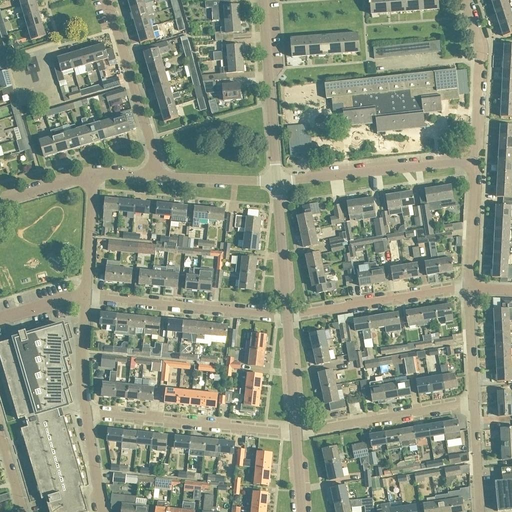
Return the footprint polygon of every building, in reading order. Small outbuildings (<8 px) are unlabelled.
[(207,1),(207,2),(205,2),(205,9),(211,8),(212,20),(239,18),(238,4),(231,5),(230,0),(218,0),(207,1)] [(388,13),(387,0),(364,0),(365,8),(371,7),(371,14),(388,13)] [(405,12),(404,0),(387,0),(388,13),(405,12)] [(420,0),(404,0),(405,12),(422,10),(420,0)] [(437,0),(420,0),(422,10),(439,9),(437,0)] [(510,7),(507,0),(493,0),(492,1),(495,12),(510,7)] [(35,1),(20,5),(23,13),(17,15),(18,19),(24,17),(39,13),(35,1)] [(145,4),(145,3),(130,7),(134,19),(149,15),(154,14),(152,7),(155,6),(153,1),(145,4)] [(182,18),(179,6),(172,8),(176,20),(182,18)] [(511,19),(511,13),(510,7),(495,12),(499,23),(511,19)] [(0,11),(0,24),(4,23),(8,21),(8,20),(4,18),(3,19),(0,11)] [(39,13),(24,17),(27,28),(42,24),(39,13)] [(149,15),(134,19),(137,31),(152,26),(149,15)] [(182,18),(176,20),(179,31),(185,30),(182,18)] [(240,31),(239,18),(212,20),(212,21),(220,20),(221,32),(214,32),(215,40),(221,39),(233,38),(233,32),(240,31)] [(511,19),(499,23),(503,35),(511,31),(511,19)] [(46,36),(42,24),(27,28),(31,40),(46,36)] [(152,26),(137,31),(140,42),(149,39),(155,38),(154,32),(159,31),(157,25),(152,27),(152,26)] [(359,33),(341,34),(343,54),(360,52),(359,33)] [(11,46),(7,34),(1,36),(5,48),(11,46)] [(341,34),(324,36),(326,55),(343,54),(341,34)] [(326,55),(324,36),(307,37),(309,56),(326,55)] [(309,56),(307,37),(290,38),(292,57),(309,56)] [(233,38),(221,39),(222,51),(212,51),(213,60),(223,59),(243,58),(242,44),(234,44),(233,38)] [(185,53),(191,51),(188,39),(182,41),(185,53)] [(155,44),(157,48),(143,52),(147,64),(162,60),(160,55),(170,52),(167,41),(155,44)] [(17,42),(12,46),(16,52),(22,48),(17,42)] [(511,43),(504,43),(503,56),(511,56),(511,43)] [(103,44),(92,47),(96,62),(99,72),(105,70),(102,60),(107,59),(108,62),(116,60),(112,48),(105,50),(103,44)] [(386,57),(385,45),(373,46),(374,58),(386,57)] [(92,47),(80,51),(84,66),(85,66),(87,73),(92,71),(90,64),(96,62),(92,47)] [(80,51),(68,54),(73,69),(84,66),(80,51)] [(194,62),(191,51),(185,53),(188,64),(194,62)] [(56,58),(58,64),(53,65),(59,82),(65,81),(62,72),(73,69),(68,54),(56,58)] [(511,56),(503,56),(502,68),(511,68),(511,56)] [(220,67),(220,73),(220,74),(201,75),(202,81),(227,79),(226,72),(244,71),(243,58),(223,59),(223,67),(220,67)] [(165,71),(162,60),(147,64),(150,75),(165,71)] [(197,74),(194,62),(188,64),(191,76),(197,74)] [(332,106),(342,104),(345,126),(376,123),(377,133),(425,128),(424,113),(442,111),(440,93),(448,93),(448,98),(459,97),(456,67),(324,82),(326,97),(331,97),(332,101),(332,106)] [(511,68),(502,68),(502,80),(511,80),(511,68)] [(1,71),(0,71),(0,83),(0,84),(2,88),(12,85),(11,81),(7,70),(1,71)] [(168,82),(165,71),(150,75),(154,87),(168,82)] [(200,85),(197,74),(191,76),(194,87),(200,85)] [(103,84),(104,91),(121,86),(118,77),(106,81),(106,79),(101,80),(102,82),(103,84)] [(227,79),(202,81),(206,93),(216,92),(216,90),(222,89),(223,100),(240,99),(239,83),(223,84),(223,86),(216,86),(215,81),(227,80),(227,79)] [(511,80),(502,80),(501,92),(511,92),(511,80)] [(168,82),(154,87),(157,98),(172,94),(168,82)] [(104,91),(103,84),(91,88),(93,94),(104,91)] [(12,87),(12,85),(2,88),(2,90),(4,96),(8,95),(11,105),(17,103),(12,87)] [(70,93),(67,85),(60,87),(62,95),(70,93)] [(203,97),(200,85),(194,87),(197,99),(203,97)] [(93,94),(91,88),(79,91),(81,97),(93,94)] [(126,95),(124,88),(105,94),(107,101),(126,95)] [(81,97),(79,91),(68,94),(68,95),(70,101),(81,97)] [(172,94),(157,98),(160,110),(175,105),(173,99),(180,97),(179,92),(172,94)] [(511,92),(501,92),(501,104),(511,104),(511,92)] [(107,101),(105,94),(93,98),(94,104),(106,100),(107,101)] [(203,97),(197,99),(200,111),(207,109),(203,97)] [(94,104),(93,98),(81,101),(82,107),(94,104)] [(82,107),(81,101),(73,103),(75,109),(82,107)] [(21,114),(17,103),(11,105),(14,116),(21,114)] [(511,104),(501,104),(500,116),(511,116),(511,104)] [(175,105),(160,110),(164,122),(179,117),(175,105)] [(57,108),(58,114),(66,112),(64,106),(57,108)] [(58,114),(57,108),(49,111),(51,116),(58,114)] [(124,113),(112,116),(112,119),(117,136),(130,132),(129,130),(126,118),(133,116),(131,110),(124,112),(124,113)] [(21,114),(14,116),(18,128),(24,126),(21,114)] [(76,130),(81,146),(93,143),(88,126),(85,118),(81,119),(83,127),(76,130)] [(117,136),(112,119),(100,123),(105,139),(117,136)] [(284,124),(286,139),(308,136),(306,122),(284,124)] [(105,139),(100,123),(88,126),(93,143),(105,139)] [(511,123),(500,123),(499,136),(511,136),(511,123)] [(71,131),(64,133),(69,150),(81,146),(76,130),(75,125),(70,126),(71,131)] [(28,138),(24,126),(18,128),(21,139),(28,138)] [(69,150),(64,133),(62,127),(50,131),(52,137),(57,153),(69,150)] [(511,136),(499,136),(499,148),(511,148),(511,136)] [(57,153),(52,137),(39,140),(44,157),(57,153)] [(28,138),(21,139),(25,151),(31,149),(28,138)] [(511,148),(499,148),(498,160),(511,160),(511,148)] [(35,161),(31,149),(25,151),(28,163),(35,161)] [(511,160),(498,160),(497,172),(511,172),(511,160)] [(511,172),(497,172),(497,177),(496,176),(495,178),(495,182),(496,183),(497,183),(497,184),(511,184),(511,172)] [(511,194),(511,184),(497,184),(496,196),(503,197),(503,201),(511,201),(511,195),(511,194)] [(451,185),(438,187),(441,209),(448,208),(447,200),(453,199),(451,185)] [(441,209),(438,187),(425,189),(429,211),(441,209)] [(412,191),(399,193),(401,207),(402,213),(402,214),(403,217),(410,216),(409,206),(414,205),(412,191)] [(401,207),(399,193),(386,195),(389,215),(398,213),(398,214),(402,213),(401,207)] [(373,197),(360,199),(362,213),(363,220),(376,218),(375,211),(373,197)] [(105,198),(104,210),(103,222),(111,222),(112,211),(119,211),(120,199),(105,198)] [(135,201),(120,199),(119,211),(134,213),(135,201)] [(362,213),(360,199),(347,201),(349,215),(350,219),(356,218),(356,221),(363,220),(362,213)] [(150,202),(135,201),(134,213),(149,214),(150,202)] [(511,201),(503,201),(503,205),(495,204),(495,217),(511,218),(511,211),(511,210),(511,201)] [(171,216),(172,204),(157,203),(156,215),(171,216)] [(302,206),(304,214),(297,216),(300,232),(314,229),(311,215),(319,213),(317,203),(302,206)] [(172,204),(171,216),(170,221),(186,223),(187,206),(172,204)] [(342,216),(340,204),(334,205),(338,223),(343,222),(342,216)] [(429,211),(428,205),(421,206),(423,221),(425,229),(426,236),(433,235),(434,235),(430,211),(429,211)] [(209,219),(210,208),(195,206),(193,227),(199,228),(200,219),(209,219)] [(423,221),(421,206),(414,207),(416,222),(423,221)] [(210,208),(209,219),(223,221),(225,209),(210,208)] [(390,233),(389,225),(387,211),(382,212),(383,218),(385,234),(390,233)] [(247,217),(236,215),(234,227),(245,229),(245,233),(259,235),(261,219),(257,218),(247,217)] [(511,218),(495,217),(494,229),(510,229),(511,218)] [(383,219),(374,220),(377,237),(385,235),(383,219)] [(346,236),(347,242),(354,240),(350,221),(344,223),(344,225),(345,232),(346,236)] [(314,229),(300,232),(304,247),(317,244),(315,235),(322,234),(320,227),(314,229)] [(426,236),(425,229),(416,230),(418,245),(434,242),(434,240),(433,235),(426,236)] [(494,229),(494,241),(510,242),(510,229),(494,229)] [(339,233),(340,238),(329,240),(330,245),(342,243),(347,242),(346,236),(345,232),(339,233)] [(259,235),(245,233),(243,249),(257,251),(259,235)] [(398,233),(395,234),(396,241),(405,239),(403,233),(398,233)] [(387,235),(387,238),(382,239),(384,252),(390,251),(389,242),(396,241),(395,234),(387,235)] [(188,237),(179,236),(178,247),(186,248),(187,248),(188,237)] [(121,252),(122,241),(109,240),(108,251),(121,252)] [(206,241),(198,240),(198,246),(196,246),(196,249),(202,250),(205,250),(206,241)] [(139,243),(122,241),(121,252),(138,254),(139,243)] [(215,242),(206,241),(205,250),(209,250),(210,247),(214,247),(215,242)] [(494,241),(493,253),(509,254),(510,242),(494,241)] [(165,242),(160,242),(156,242),(156,245),(155,250),(164,251),(164,246),(165,242)] [(342,243),(330,245),(332,252),(344,250),(342,243)] [(355,246),(350,247),(348,247),(349,253),(351,258),(356,257),(355,246)] [(420,257),(419,247),(412,248),(414,258),(420,257)] [(309,270),(323,267),(319,252),(305,255),(309,270)] [(451,257),(445,258),(444,252),(437,254),(438,260),(440,273),(453,271),(451,257)] [(509,254),(493,253),(493,265),(508,266),(509,254)] [(256,259),(242,257),(237,257),(236,272),(240,273),(254,274),(256,259)] [(438,260),(424,262),(427,276),(440,273),(438,260)] [(377,269),(375,262),(369,263),(370,270),(372,284),(385,282),(383,268),(377,269)] [(369,263),(361,265),(356,265),(358,272),(360,286),(372,284),(370,270),(369,263)] [(417,263),(404,265),(406,279),(419,277),(417,263)] [(406,279),(404,265),(391,267),(393,281),(406,279)] [(508,266),(493,265),(492,277),(508,278),(508,271),(511,270),(511,266),(508,266)] [(118,282),(119,268),(106,266),(104,281),(118,282)] [(153,271),(151,285),(164,287),(166,272),(167,272),(167,267),(153,266),(153,271)] [(323,267),(309,270),(312,286),(316,285),(318,293),(336,289),(334,280),(326,282),(324,273),(330,272),(329,266),(323,267)] [(132,269),(119,268),(118,282),(131,283),(132,269)] [(200,269),(194,268),(193,275),(187,274),(185,289),(198,290),(200,276),(200,269)] [(213,270),(200,269),(200,276),(198,290),(211,292),(213,270)] [(151,285),(153,271),(140,270),(139,284),(151,285)] [(166,272),(164,287),(177,288),(179,274),(167,272),(166,272)] [(254,274),(240,273),(238,289),(252,290),(254,274)] [(510,321),(511,320),(511,298),(500,298),(501,308),(493,309),(494,321),(510,320),(510,321)] [(436,307),(438,318),(445,317),(446,323),(448,325),(454,324),(451,304),(436,307)] [(436,307),(421,309),(424,326),(430,325),(430,319),(438,318),(436,307)] [(424,326),(421,309),(407,312),(408,323),(409,327),(416,326),(416,327),(424,326)] [(101,313),(100,325),(115,327),(116,315),(101,313)] [(335,322),(350,321),(350,313),(335,314),(335,322)] [(384,315),(386,327),(400,324),(399,313),(384,315)] [(131,316),(116,315),(115,327),(114,334),(129,336),(131,316)] [(384,315),(369,318),(371,329),(386,327),(384,315)] [(131,316),(129,336),(135,336),(135,334),(136,329),(144,330),(146,318),(131,316)] [(361,319),(354,320),(356,332),(363,331),(365,345),(372,343),(370,329),(371,329),(369,318),(368,318),(368,317),(366,316),(362,316),(361,318),(361,319)] [(146,318),(144,330),(144,335),(159,336),(161,319),(146,318)] [(182,333),(184,321),(169,320),(168,332),(167,339),(175,340),(176,333),(182,333)] [(510,321),(510,320),(494,321),(494,333),(510,332),(510,321)] [(184,321),(182,333),(189,334),(188,343),(196,344),(197,339),(198,323),(184,321)] [(198,323),(197,339),(204,340),(204,336),(212,336),(213,324),(198,323)] [(213,324),(212,336),(226,338),(227,326),(213,324)] [(347,335),(346,324),(339,325),(341,339),(342,343),(348,342),(347,335)] [(47,503),(49,511),(85,511),(88,511),(81,487),(84,486),(64,417),(60,418),(57,408),(67,405),(63,390),(67,389),(63,374),(67,373),(62,358),(67,357),(63,342),(67,341),(62,325),(38,332),(37,330),(26,333),(25,331),(19,333),(20,338),(0,343),(0,357),(18,419),(25,417),(28,427),(21,429),(41,498),(48,496),(48,497),(50,502),(47,503)] [(236,331),(230,330),(228,348),(235,348),(236,331)] [(333,339),(326,341),(324,332),(310,335),(314,350),(327,347),(334,345),(333,339)] [(511,344),(510,332),(494,333),(495,345),(511,344)] [(438,333),(422,336),(423,342),(424,347),(432,346),(436,345),(435,340),(439,339),(438,333)] [(250,350),(265,351),(266,336),(252,334),(250,350)] [(150,348),(143,347),(142,355),(149,356),(150,356),(161,357),(162,343),(155,343),(155,348),(150,348)] [(168,344),(162,343),(161,357),(171,359),(172,353),(168,352),(168,344)] [(511,343),(511,344),(495,345),(496,357),(511,356),(511,349),(511,348),(511,343)] [(142,347),(142,350),(134,349),(133,355),(142,355),(143,347),(142,347)] [(327,347),(314,350),(317,365),(331,362),(327,347)] [(372,347),(370,348),(364,349),(366,357),(371,356),(372,359),(374,359),(373,356),(372,347)] [(250,350),(245,349),(244,364),(249,365),(249,366),(263,368),(265,351),(250,350)] [(416,352),(408,353),(409,359),(412,374),(419,373),(416,357),(417,357),(416,352)] [(408,353),(400,355),(392,356),(393,362),(401,361),(401,360),(402,360),(404,375),(412,374),(409,359),(408,353)] [(357,360),(356,354),(348,355),(349,362),(357,360)] [(118,362),(118,357),(102,355),(101,364),(115,365),(115,362),(118,362)] [(195,355),(194,361),(196,361),(199,365),(198,370),(206,371),(207,366),(209,366),(210,357),(201,356),(195,355)] [(366,357),(362,358),(362,360),(362,361),(364,361),(365,370),(380,367),(379,363),(380,363),(379,358),(374,359),(372,359),(371,356),(366,357)] [(511,367),(511,356),(496,357),(496,369),(511,367)] [(209,366),(207,366),(206,371),(215,372),(215,366),(209,366),(210,362),(217,363),(217,358),(210,357),(209,366)] [(227,357),(227,359),(226,368),(231,369),(240,370),(241,363),(234,362),(234,358),(227,357)] [(163,363),(162,372),(161,381),(168,382),(170,368),(173,368),(173,367),(174,362),(164,361),(163,363)] [(448,374),(447,365),(441,367),(442,375),(442,376),(444,390),(457,388),(454,373),(448,374)] [(511,367),(496,369),(497,381),(511,380),(511,367)] [(322,389),(336,386),(332,370),(319,373),(322,389)] [(103,383),(101,396),(114,398),(115,384),(116,384),(117,372),(110,372),(109,383),(103,383)] [(246,390),(260,391),(262,376),(247,374),(246,390)] [(444,390),(442,376),(429,378),(432,392),(444,390)] [(432,392),(429,378),(417,380),(419,394),(432,392)] [(134,386),(128,385),(127,399),(140,400),(141,387),(142,380),(135,379),(134,386)] [(149,387),(150,380),(143,379),(142,387),(141,387),(140,400),(152,402),(154,388),(149,387)] [(383,381),(382,381),(385,400),(398,397),(396,383),(395,379),(390,380),(388,381),(383,382),(383,381)] [(371,383),(371,387),(370,388),(373,402),(378,401),(378,404),(385,403),(385,400),(382,381),(371,383)] [(396,383),(398,397),(411,395),(409,381),(396,383)] [(115,384),(114,398),(127,399),(128,385),(116,384),(115,384)] [(336,386),(322,389),(326,405),(329,404),(331,412),(346,408),(345,400),(339,401),(337,391),(342,390),(341,385),(336,386)] [(178,404),(179,391),(166,389),(165,403),(178,404)] [(244,405),(241,405),(240,412),(254,414),(255,407),(258,407),(260,391),(246,390),(240,389),(239,395),(245,395),(244,405)] [(498,403),(511,403),(511,390),(497,391),(498,403)] [(179,391),(178,404),(190,405),(191,392),(179,391)] [(191,392),(190,405),(203,406),(204,393),(191,392)] [(204,393),(203,406),(216,408),(217,394),(204,393)] [(511,415),(511,411),(511,403),(498,403),(499,416),(511,415)] [(457,420),(443,422),(444,434),(445,434),(446,441),(461,438),(457,420)] [(443,422),(428,425),(430,436),(444,434),(443,422)] [(430,436),(428,425),(414,427),(416,439),(430,436)] [(414,427),(399,430),(401,441),(402,448),(417,445),(416,439),(414,427)] [(501,438),(511,437),(511,427),(501,428),(501,435),(500,435),(500,438),(501,438)] [(122,442),(123,431),(108,429),(107,441),(122,442)] [(399,430),(384,432),(386,443),(387,450),(402,448),(401,441),(399,430)] [(123,431),(122,442),(121,449),(136,450),(136,444),(138,432),(123,431)] [(152,434),(138,432),(136,444),(151,445),(152,434)] [(371,446),(372,446),(373,453),(368,453),(370,465),(377,464),(375,452),(381,451),(380,444),(386,443),(384,432),(369,435),(371,446)] [(152,434),(151,445),(157,446),(158,446),(157,451),(166,452),(168,435),(152,434)] [(189,449),(191,437),(176,436),(175,448),(189,449)] [(191,437),(189,449),(204,451),(205,439),(191,437)] [(511,437),(501,438),(501,445),(500,445),(500,449),(502,449),(511,448),(511,437)] [(204,451),(204,456),(218,457),(219,452),(220,440),(205,439),(204,451)] [(235,442),(220,440),(219,452),(233,453),(235,442)] [(326,464),(340,461),(336,446),(322,449),(326,464)] [(511,448),(502,449),(502,455),(500,455),(501,459),(509,459),(510,466),(511,466),(511,448)] [(256,468),(270,469),(272,453),(258,452),(256,468)] [(460,462),(459,454),(448,456),(450,464),(460,462)] [(421,470),(419,461),(413,462),(412,457),(404,458),(405,461),(407,472),(421,470)] [(340,461),(326,464),(329,479),(343,476),(340,461)] [(390,466),(391,470),(391,474),(407,472),(405,461),(400,462),(397,465),(390,466)] [(161,464),(160,475),(167,476),(168,465),(161,464)] [(459,466),(454,467),(445,469),(446,477),(449,477),(455,475),(461,474),(459,466)] [(501,472),(502,480),(498,480),(495,481),(497,511),(511,509),(511,467),(501,468),(501,472)] [(270,469),(256,468),(254,483),(269,485),(270,469)] [(431,471),(423,472),(414,474),(416,483),(425,481),(424,477),(432,476),(431,471)] [(125,483),(126,475),(114,473),(113,482),(125,483)] [(208,474),(207,483),(210,483),(211,483),(211,482),(216,483),(216,475),(208,474)] [(216,475),(216,483),(219,483),(219,484),(224,484),(224,481),(225,476),(216,475)] [(380,479),(371,481),(371,486),(372,489),(381,487),(386,486),(385,478),(380,479)] [(218,485),(218,489),(218,490),(234,492),(234,494),(239,494),(239,486),(235,485),(234,486),(234,487),(227,486),(227,485),(224,484),(219,484),(218,485)] [(335,503),(348,499),(345,484),(331,487),(335,503)] [(194,492),(193,500),(200,501),(200,498),(201,487),(194,487),(194,492)] [(460,491),(448,492),(449,493),(449,500),(450,511),(463,511),(462,500),(471,499),(470,487),(460,489),(460,491)] [(254,492),(252,507),(266,508),(268,493),(254,492)] [(9,493),(1,495),(3,502),(11,499),(9,493)] [(450,511),(449,500),(449,493),(435,495),(436,497),(436,501),(437,511),(450,511)] [(134,511),(136,498),(129,497),(129,496),(112,494),(111,503),(112,503),(111,509),(122,510),(121,511),(134,511)] [(215,511),(216,507),(212,506),(213,495),(205,494),(202,511),(215,511)] [(373,511),(373,497),(348,499),(335,503),(336,511),(351,511),(350,506),(364,505),(365,511),(373,511)] [(424,511),(437,511),(436,501),(436,497),(427,499),(427,503),(424,504),(424,511)] [(168,511),(169,508),(170,503),(159,502),(159,507),(156,507),(155,511),(168,511)] [(390,511),(390,508),(391,508),(390,503),(381,505),(376,506),(377,510),(377,511),(390,511)]
